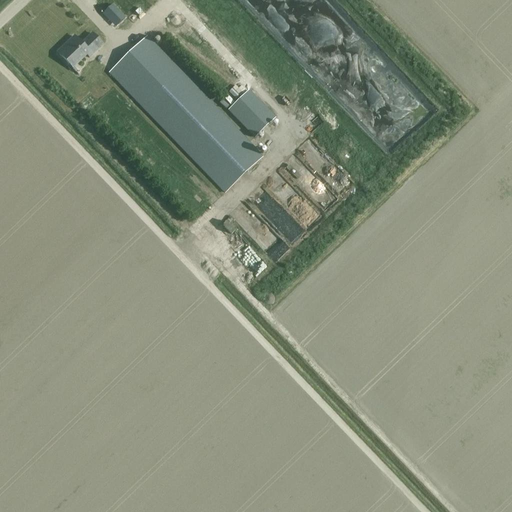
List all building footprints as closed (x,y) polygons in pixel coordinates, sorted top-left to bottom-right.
[(113,6),(103,14),(116,28),(125,19),(113,6)] [(69,43),(71,44),(60,56),(73,69),(86,55),(90,58),(98,50),(103,45),(93,34),(87,39),(82,44),(75,37),(69,43)] [(263,157),(147,37),(110,73),(225,193),(263,157)] [(275,118),(249,91),(229,111),(255,138),(275,118)] [(300,115),(306,122),(314,114),(308,107),(300,115)] [(277,131),(265,140),(269,145),(281,136),(277,131)] [(339,174),(303,141),(296,148),(332,182),(339,174)] [(316,176),(303,165),(298,170),(285,158),(280,164),(306,187),(316,176)] [(274,191),(287,195),(290,185),(278,181),(274,191)] [(286,235),(300,223),(294,215),(289,219),(282,210),(272,218),(286,235)]
